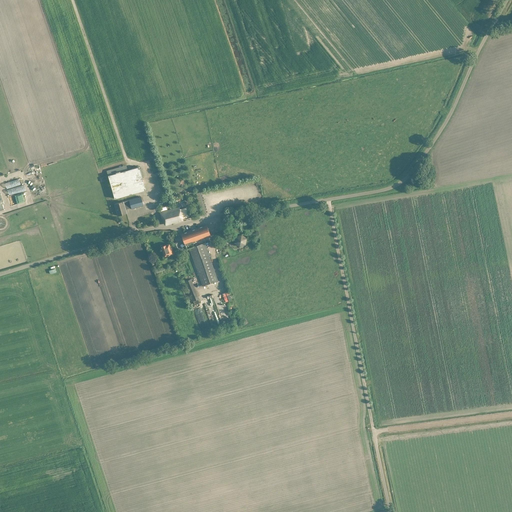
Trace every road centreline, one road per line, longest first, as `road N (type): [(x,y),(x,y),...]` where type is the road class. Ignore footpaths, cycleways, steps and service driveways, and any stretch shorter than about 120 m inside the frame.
road 1 (unclassified): [(0,274),(144,230),(328,199)]
road 2 (unclassified): [(392,511),(328,199)]
road 3 (unclassified): [(328,199),(387,184),(411,168),(504,0)]
road 4 (track): [(511,415),(374,431)]
